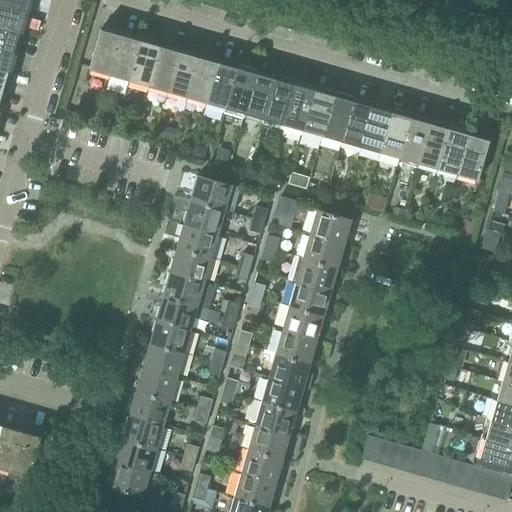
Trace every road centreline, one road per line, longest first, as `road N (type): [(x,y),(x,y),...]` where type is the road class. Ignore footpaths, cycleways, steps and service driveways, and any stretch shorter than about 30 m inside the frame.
road 1 (residential): [(511,110),(115,0)]
road 2 (residential): [(68,0),(0,236)]
road 3 (residential): [(304,459),(493,511)]
road 4 (residential): [(511,36),(382,0)]
